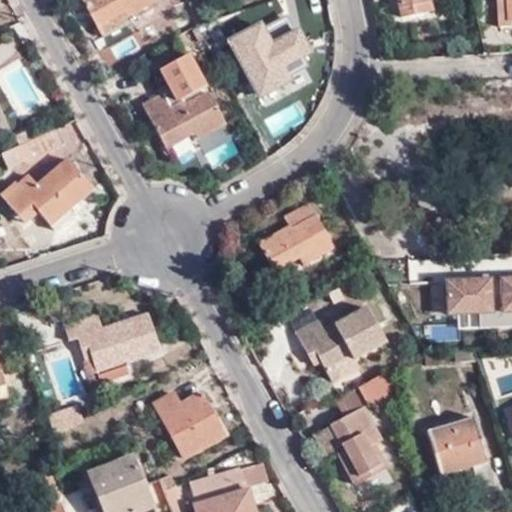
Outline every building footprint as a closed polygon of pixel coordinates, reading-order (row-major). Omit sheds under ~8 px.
[(83,0),(97,24),(123,10),(128,19),(157,4),(155,0),(83,0)] [(399,0),(403,17),(433,11),(431,0),(399,0)] [(511,0),(493,0),(494,25),(510,25),(510,20),(511,19),(511,0)] [(123,10),(97,24),(103,33),(128,19),(123,10)] [(258,93),(288,76),(310,63),(312,62),(293,30),(264,46),(257,34),(232,48),(258,93)] [(310,63),(288,76),(294,88),(316,74),(310,63)] [(146,105),(168,147),(192,134),(196,141),(226,127),(208,93),(184,106),(181,101),(170,107),(163,96),(146,105)] [(57,128),(0,154),(8,169),(62,143),(57,128)] [(192,134),(168,147),(171,154),(196,141),(192,134)] [(239,157),(232,134),(202,142),(209,166),(239,157)] [(93,191),(67,160),(35,186),(28,177),(18,187),(15,184),(0,195),(26,225),(40,214),(50,224),(67,209),(69,211),(93,191)] [(334,248),(309,206),(286,219),(289,227),(258,244),(275,274),(299,259),(304,265),(334,248)] [(511,313),(511,277),(499,278),(498,274),(455,274),(455,290),(427,290),(428,316),(511,313)] [(310,341),(323,364),(328,372),(350,358),(355,363),(385,344),(365,307),(327,330),(320,319),(295,333),(302,345),(310,341)] [(89,337),(105,385),(132,378),(128,364),(161,354),(150,317),(105,331),(100,318),(67,327),(72,342),(82,339),(89,337)] [(106,392),(105,385),(89,337),(82,339),(96,387),(101,391),(106,392)] [(315,369),(323,364),(310,341),(302,345),(315,369)] [(394,399),(386,371),(361,386),(370,403),(382,405),(394,399)] [(347,420),(366,409),(357,392),(338,403),(347,420)] [(204,408),(208,405),(203,394),(180,405),(175,394),(158,402),(185,458),(202,450),(201,446),(217,437),(204,408)] [(223,434),(208,405),(204,408),(217,437),(223,434)] [(49,419),(55,437),(85,421),(80,408),(49,419)] [(384,442),(366,409),(347,420),(333,428),(346,452),(340,455),(357,487),(389,469),(377,445),(384,442)] [(490,463),(476,416),(429,432),(442,477),(490,463)] [(329,461),(340,455),(346,452),(333,428),(316,437),(329,461)] [(105,511),(147,511),(157,509),(135,458),(89,475),(105,511)] [(261,462),(239,469),(246,490),(249,489),(268,483),(261,462)] [(246,490),(239,469),(191,485),(197,506),(194,507),(195,511),(256,511),(249,489),(246,490)] [(166,494),(172,511),(185,511),(177,488),(166,494)]
